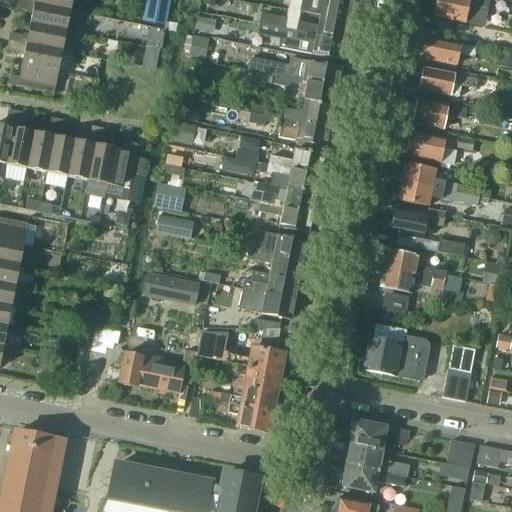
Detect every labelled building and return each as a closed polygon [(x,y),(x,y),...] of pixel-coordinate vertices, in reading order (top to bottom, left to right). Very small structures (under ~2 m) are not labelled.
[(15,0),(15,2),(69,13),(71,0),(15,0)] [(147,0),(143,23),(165,27),(169,0),(147,0)] [(348,23),(352,3),(335,0),(300,0),(298,14),(318,18),(348,23)] [(435,0),(432,18),(449,22),(449,23),(451,24),(451,22),(463,24),(466,10),(486,14),(488,0),(435,0)] [(69,13),(15,2),(14,10),(27,13),(27,10),(32,11),(29,26),(65,33),(69,13)] [(283,30),(285,20),(260,15),(258,25),(283,30)] [(296,24),(294,32),(345,42),(348,23),(318,18),(316,27),(296,24)] [(281,41),(283,30),(258,25),(256,36),(281,41)] [(65,33),(29,26),(26,41),(21,40),(22,37),(9,34),(7,43),(61,53),(65,33)] [(279,41),(277,49),(341,62),(345,42),(294,32),(283,30),(281,41),(279,41)] [(190,37),(189,56),(206,58),(208,38),(190,37)] [(475,49),(428,40),(424,61),(455,67),(457,56),(473,59),(475,49)] [(61,53),(7,43),(6,51),(18,54),(19,51),(24,52),(21,67),(57,74),(61,53)] [(496,51),(476,48),(474,55),(494,59),(496,51)] [(496,65),(511,67),(511,53),(498,51),(496,65)] [(467,65),(467,64),(467,62),(467,61),(466,60),(465,59),(463,59),(462,58),(460,59),(459,59),(458,60),(457,61),(457,62),(457,64),(457,65),(458,66),(458,67),(459,68),(460,69),(462,69),(463,69),(465,68),(466,67),(467,66),(467,65)] [(248,62),(246,73),(251,74),(271,78),(273,78),(284,80),(285,80),(335,90),(339,70),(309,64),(289,60),(288,69),(248,62)] [(57,74),(21,67),(19,79),(10,77),(8,86),(53,95),(57,74)] [(493,100),(497,83),(476,79),(476,81),(422,71),(418,91),(457,99),(459,88),(474,91),(473,96),(493,100)] [(251,74),(250,82),(269,86),(271,78),(251,74)] [(273,78),(271,86),(284,89),(282,100),(302,104),(331,110),(335,90),(285,80),(284,80),(273,78)] [(185,99),(183,109),(200,113),(202,104),(185,99)] [(446,107),(416,101),(411,125),(441,131),(444,117),(464,121),(465,115),(481,118),(483,110),(447,103),(446,107)] [(264,117),(266,109),(231,102),(229,110),(250,114),(264,117)] [(331,110),(302,104),(299,114),(279,110),(278,119),(328,129),(331,110)] [(6,129),(0,128),(0,165),(5,167),(15,113),(7,111),(4,124),(7,125),(6,129)] [(32,135),(17,132),(18,127),(21,127),(24,115),(15,113),(5,167),(25,171),(32,135)] [(262,128),(264,117),(250,114),(248,125),(262,128)] [(47,138),(32,135),(25,171),(46,175),(56,121),(48,119),(45,132),(48,133),(47,138)] [(328,129),(278,119),(276,127),(296,131),(294,143),(324,149),(328,129)] [(73,143),(63,141),(59,140),(60,135),(62,136),(65,123),(56,121),(46,175),(66,179),(73,143)] [(88,146),(73,143),(66,179),(87,183),(97,129),(89,128),(86,140),(89,141),(88,146)] [(114,151),(99,148),(100,143),(103,144),(105,131),(97,129),(87,183),(107,187),(114,151)] [(426,137),(409,134),(407,144),(405,145),(403,154),(405,156),(405,158),(418,160),(418,161),(449,167),(452,152),(442,150),(444,140),(426,136),(426,137)] [(256,164),(258,155),(260,140),(241,136),(238,151),(236,151),(236,154),(222,151),(221,156),(256,164)] [(128,191),(133,164),(137,146),(127,144),(126,153),(114,151),(107,187),(122,190),(128,191)] [(322,157),(293,151),(291,162),(268,158),(267,167),(318,177),(322,157)] [(255,172),(256,164),(221,156),(219,165),(233,168),(255,172)] [(140,165),(133,164),(128,191),(122,190),(120,203),(135,205),(139,181),(137,180),(140,165)] [(444,184),(446,175),(403,166),(399,185),(442,193),(477,200),(485,202),(487,193),(479,191),(444,184)] [(318,177),(267,167),(265,175),(287,179),(285,191),(314,196),(318,177)] [(477,200),(442,193),(399,185),(396,202),(427,208),(429,199),(440,201),(476,209),(477,200)] [(180,214),(185,191),(157,186),(153,209),(180,214)] [(219,188),(217,196),(233,199),(235,191),(219,188)] [(314,196),(285,191),(283,201),(261,196),(259,204),(310,216),(314,196)] [(26,201),(24,211),(38,214),(40,204),(26,201)] [(40,204),(38,214),(50,216),(51,206),(40,204)] [(310,216),(259,204),(257,213),(279,218),(277,229),(306,235),(310,216)] [(421,242),(424,225),(426,216),(394,209),(389,235),(421,242)] [(117,213),(113,228),(126,231),(129,216),(117,213)] [(441,229),(444,216),(426,213),(426,216),(424,225),(441,229)] [(189,240),(192,224),(157,217),(154,234),(189,240)] [(27,225),(0,220),(0,242),(23,246),(27,225)] [(301,263),(305,243),(263,235),(261,246),(251,244),(249,252),(301,263)] [(23,246),(0,242),(0,263),(18,267),(23,246)] [(465,246),(440,242),(438,254),(462,259),(465,246)] [(301,263),(249,252),(248,261),(270,266),(268,276),(297,282),(301,263)] [(386,252),(382,271),(443,283),(444,277),(445,276),(445,275),(433,273),(434,271),(415,268),(417,259),(386,252)] [(511,261),(507,260),(503,281),(511,283),(511,261)] [(465,275),(482,278),(485,264),(468,261),(465,275)] [(18,267),(0,263),(0,284),(14,287),(18,267)] [(382,271),(379,289),(410,295),(412,286),(442,293),(442,290),(455,292),(456,285),(457,280),(444,277),(443,283),(382,271)] [(146,276),(141,299),(193,310),(198,287),(146,276)] [(203,276),(201,283),(217,287),(219,279),(203,276)] [(297,282),(268,276),(266,287),(243,283),(242,291),(293,301),(297,282)] [(14,287),(0,284),(0,305),(10,308),(14,287)] [(242,291),(238,311),(261,316),(289,321),(293,301),(242,291)] [(10,308),(0,305),(0,326),(6,328),(10,308)] [(115,353),(119,332),(96,328),(92,349),(115,353)] [(220,354),(224,335),(200,334),(199,338),(197,349),(220,354)] [(191,379),(197,349),(199,338),(188,335),(181,369),(154,363),(154,361),(123,355),(117,385),(176,397),(179,384),(190,386),(191,379)] [(403,347),(368,340),(362,372),(413,382),(419,350),(420,344),(418,342),(405,339),(403,347)] [(282,368),(285,358),(282,357),(282,356),(251,350),(249,361),(228,357),(226,366),(278,376),(280,368),(282,368)] [(277,385),(278,376),(226,366),(225,374),(232,376),(230,387),(243,389),(277,396),(279,385),(277,385)] [(469,377),(446,372),(440,400),(464,404),(469,377)] [(508,381),(490,378),(487,390),(506,394),(508,381)] [(275,407),(277,396),(243,389),(241,400),(210,394),(208,403),(218,405),(270,415),(272,407),(275,407)] [(191,399),(187,419),(198,421),(199,421),(203,402),(191,399)] [(270,415),(218,405),(216,413),(238,418),(235,429),(267,435),(267,434),(269,434),(271,424),(269,423),(270,415)] [(385,430),(352,423),(348,442),(351,443),(349,450),(380,456),(385,430)] [(408,434),(397,432),(395,440),(406,442),(408,434)] [(14,433),(0,501),(0,511),(49,511),(63,443),(14,433)] [(473,447),(449,442),(445,466),(456,469),(468,471),(473,447)] [(478,448),(475,466),(496,470),(500,452),(478,448)] [(407,469),(378,463),(380,456),(349,450),(346,468),(405,479),(407,469)] [(252,511),(258,482),(223,475),(220,490),(208,488),(209,485),(114,466),(113,470),(105,511),(99,510),(98,511),(252,511)] [(405,479),(346,468),(342,488),(372,494),(374,484),(403,489),(405,479)] [(456,469),(454,481),(466,484),(468,471),(456,469)] [(474,472),(471,484),(484,486),(485,487),(485,486),(487,475),(474,472)] [(484,486),(471,484),(468,502),(480,504),(484,486)] [(377,511),(378,508),(337,499),(335,510),(331,511),(330,511),(377,511)] [(448,499),(445,511),(460,511),(462,502),(448,499)]
